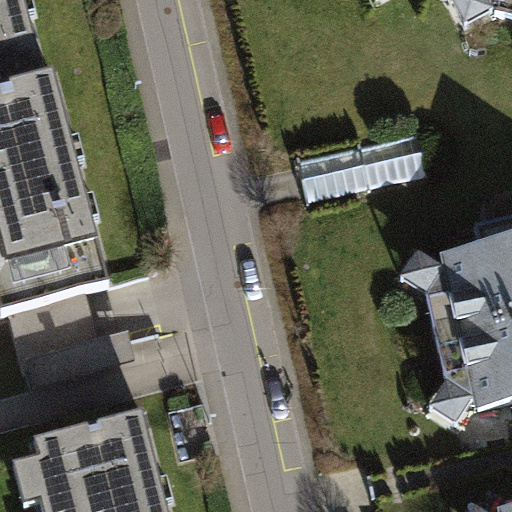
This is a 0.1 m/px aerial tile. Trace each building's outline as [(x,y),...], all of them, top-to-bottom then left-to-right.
[(34,0),(0,0),(0,106),(58,92),(34,0)] [(511,0),(507,0),(501,21),(511,24),(511,0)] [(125,298),(72,89),(0,106),(0,269),(5,268),(19,324),(125,298)] [(511,219),(471,228),(476,248),(438,258),(447,303),(426,310),(442,380),(463,372),(471,414),(509,407),(511,420),(511,219)] [(179,511),(158,428),(53,455),(67,511),(66,511),(179,511)]
